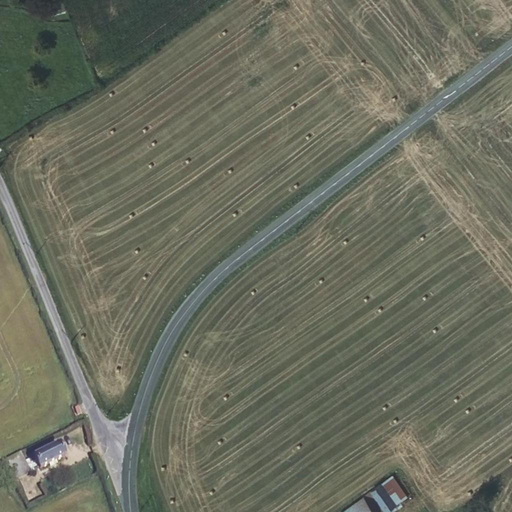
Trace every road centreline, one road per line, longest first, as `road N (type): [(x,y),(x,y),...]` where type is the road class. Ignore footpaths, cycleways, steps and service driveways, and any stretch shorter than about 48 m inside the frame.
road 1 (tertiary): [(511,47),(210,276),(160,333),(124,453)]
road 2 (unclassified): [(0,184),(95,416),(124,453)]
